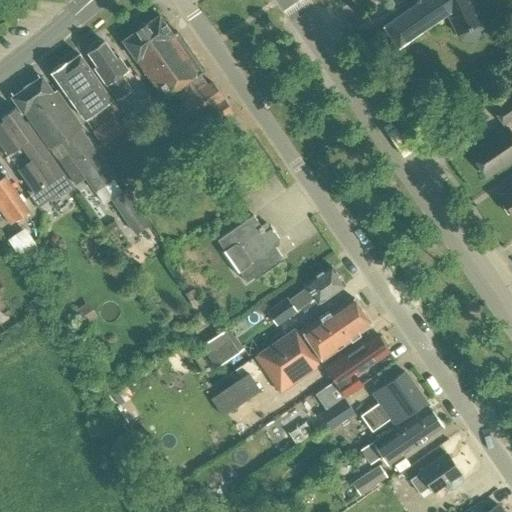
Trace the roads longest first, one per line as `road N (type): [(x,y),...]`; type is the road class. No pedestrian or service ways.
road 1 (residential): [(511,480),(179,0)]
road 2 (unclassified): [(511,317),(289,0)]
